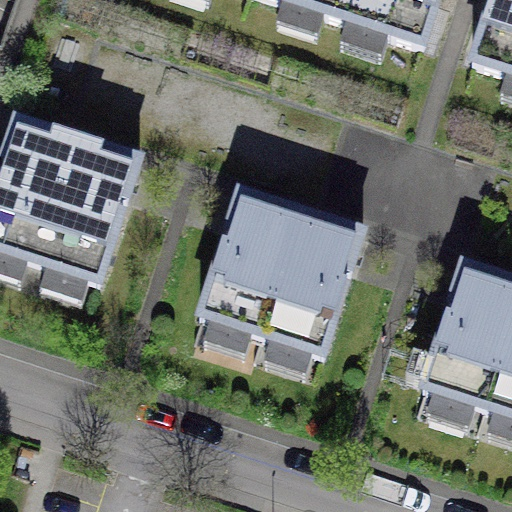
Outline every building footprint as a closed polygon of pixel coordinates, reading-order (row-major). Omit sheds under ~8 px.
[(440,0),(252,0),(423,55),(440,0)] [(511,0),(495,0),(472,71),(511,83),(511,0)] [(140,169),(16,129),(0,177),(0,260),(99,293),(140,169)] [(364,242),(240,201),(200,325),(324,365),(364,242)] [(511,289),(463,274),(423,397),(511,426),(511,289)]
